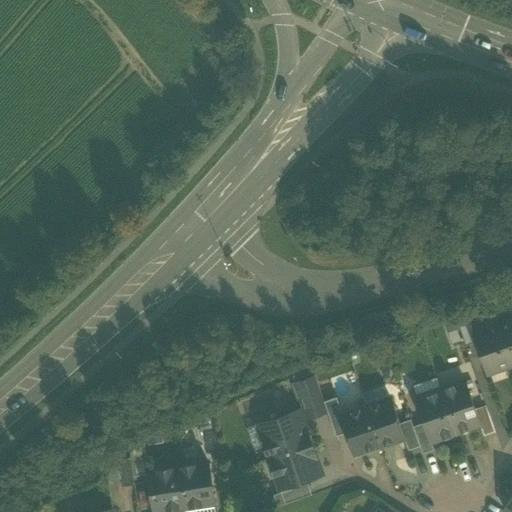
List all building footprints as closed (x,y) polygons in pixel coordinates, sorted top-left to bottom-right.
[(511,320),(498,325),(511,364),(511,320)] [(511,364),(498,325),(474,334),(488,373),(511,364)] [(306,418),(327,411),(324,402),(315,377),(294,384),(306,418)] [(475,410),(465,381),(440,389),(455,433),(480,424),(475,410)] [(455,433),(440,389),(416,398),(424,423),(431,441),(455,433)] [(341,416),(343,415),(337,397),(324,402),(327,411),(336,436),(347,432),(341,416)] [(399,424),(390,399),(366,407),(380,447),(404,438),(399,424)] [(486,406),(475,410),(480,424),(484,435),(495,431),(486,406)] [(380,447),(366,407),(343,415),(341,416),(347,432),(355,455),(380,447)] [(299,411),(258,425),(269,459),(311,444),(299,411)] [(420,447),(413,427),(410,420),(399,424),(404,438),(408,451),(420,447)] [(431,441),(424,423),(413,427),(420,447),(422,453),(433,449),(431,441)] [(130,458),(133,478),(149,475),(148,471),(144,439),(128,446),(130,458)] [(311,444),(269,459),(280,489),(307,480),(322,475),(311,444)] [(122,487),(134,486),(133,478),(130,458),(118,460),(121,479),(122,487)] [(109,481),(121,479),(118,460),(106,461),(109,481)] [(214,504),(207,462),(178,466),(184,509),(214,504)] [(163,511),(184,509),(178,466),(148,471),(149,475),(154,511),(163,511)] [(278,507),(312,495),(307,480),(280,489),(282,493),(274,496),(278,507)]
